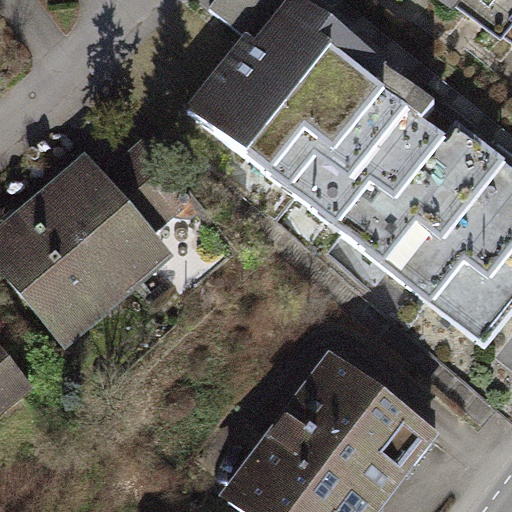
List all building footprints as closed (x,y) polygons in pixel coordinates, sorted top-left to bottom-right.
[(511,311),(511,151),(316,0),(280,0),(190,116),(486,345),(511,311)] [(511,0),(393,0),(511,91),(511,0)] [(95,187),(77,165),(0,227),(0,270),(55,339),(157,257),(139,236),(181,203),(139,152),(95,187)] [(369,511),(424,445),(319,364),(209,499),(226,511),(369,511)] [(0,414),(21,399),(0,371),(0,414)]
